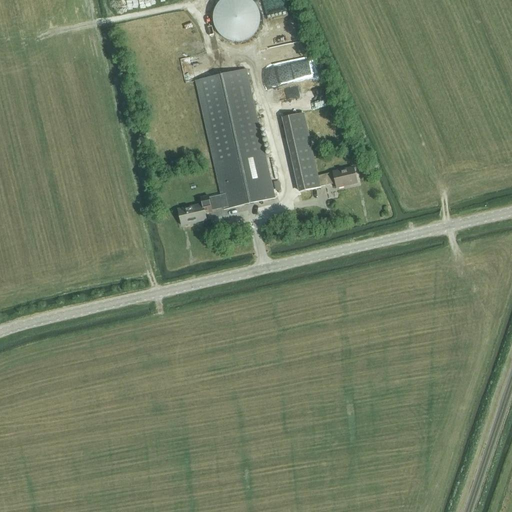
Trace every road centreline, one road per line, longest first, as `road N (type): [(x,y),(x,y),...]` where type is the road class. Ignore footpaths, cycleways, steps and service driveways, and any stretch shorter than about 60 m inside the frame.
road 1 (tertiary): [(0,332),(511,212)]
road 2 (track): [(200,2),(218,64),(250,56),(294,206)]
